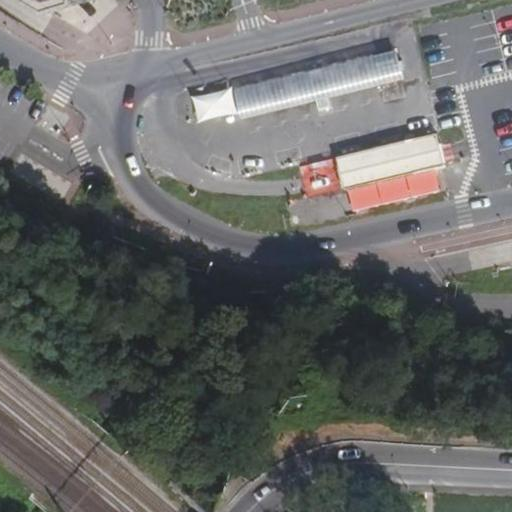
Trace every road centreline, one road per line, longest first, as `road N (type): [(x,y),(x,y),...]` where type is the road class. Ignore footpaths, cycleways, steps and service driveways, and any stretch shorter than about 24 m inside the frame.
road 1 (unclassified): [(425,0),(146,67),(111,102),(118,160),(131,188),(165,219),(221,250),(274,258),(511,205)]
road 2 (secondary): [(248,511),(289,475),(328,460),(511,467)]
